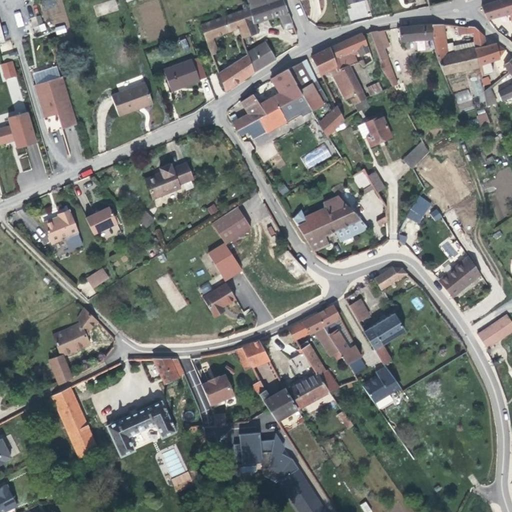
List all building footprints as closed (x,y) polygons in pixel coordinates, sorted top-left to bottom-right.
[(283,0),(247,0),(248,1),(250,8),(249,9),(254,23),(280,15),(283,25),(293,22),(283,0)] [(318,0),(301,0),(305,17),(321,14),(318,0)] [(511,0),(498,0),(481,6),(487,19),(510,13),(511,21),(511,22),(511,41),(511,42),(511,43),(511,0)] [(249,9),(201,26),(206,40),(213,37),(238,28),(242,39),(258,33),(254,23),(249,9)] [(432,39),(432,24),(415,25),(399,27),(400,42),(404,49),(409,49),(409,41),(432,39)] [(480,67),(480,65),(478,60),(475,48),(473,49),(472,43),(465,44),(466,50),(454,53),(453,47),(452,42),(446,44),(443,24),(432,24),(432,39),(443,74),(480,67)] [(475,48),(479,47),(485,46),(484,36),(474,27),(457,25),(457,35),(474,33),(475,42),(475,48)] [(370,32),(380,58),(380,66),(392,86),(397,84),(384,48),(389,46),(383,30),(370,32)] [(373,61),(362,33),(330,48),(338,69),(349,65),(357,61),(354,54),(359,52),(362,60),(359,62),(363,66),(373,61)] [(213,37),(206,40),(211,55),(219,52),(213,37)] [(184,52),(190,50),(185,39),(179,42),(184,52)] [(426,49),(425,41),(417,41),(418,50),(426,49)] [(247,53),(248,55),(255,72),(276,59),(266,42),(247,53)] [(475,48),(478,60),(480,65),(499,58),(507,51),(499,44),(496,43),(485,46),(479,47),(475,48)] [(454,53),(466,50),(465,44),(453,47),(454,53)] [(312,57),(320,75),(321,74),(330,70),(345,99),(350,97),(358,112),(369,105),(349,65),(338,69),(330,48),(312,57)] [(225,91),(255,72),(248,55),(218,74),(225,91)] [(206,77),(199,57),(198,57),(164,70),(171,90),(206,77)] [(501,102),(511,97),(511,58),(504,65),(509,73),(511,76),(511,86),(498,94),(501,102)] [(12,60),(0,63),(0,67),(4,80),(17,76),(12,60)] [(306,60),(287,69),(299,90),(316,80),(306,60)] [(502,78),(509,73),(504,65),(497,71),(502,78)] [(299,90),(287,69),(276,75),(278,77),(272,81),(278,91),(275,93),(276,95),(261,103),(268,113),(280,107),(291,100),(294,99),(302,95),(299,90)] [(493,84),(502,78),(497,71),(490,77),(493,84)] [(58,118),(61,129),(77,124),(62,76),(33,85),(43,118),(53,115),(52,114),(56,112),(61,114),(61,117),(58,118)] [(472,95),(482,94),(481,77),(471,77),(472,95)] [(7,80),(11,99),(21,96),(17,78),(7,80)] [(316,80),(299,90),(302,95),(294,99),(303,115),(311,111),(327,136),(344,120),(337,105),(331,111),(325,101),(321,96),(324,94),(316,80)] [(370,96),(382,91),(378,82),(367,88),(370,96)] [(119,115),(138,109),(137,106),(151,101),(145,83),(111,96),(119,115)] [(490,87),(484,91),(486,99),(493,96),(490,87)] [(470,90),(455,92),(456,103),(471,101),(470,90)] [(232,122),(237,131),(244,127),(266,114),(253,94),(241,102),(249,114),(232,122)] [(300,116),(291,100),(280,107),(287,122),(288,123),(300,116)] [(266,133),(287,122),(280,107),(268,113),(266,114),(244,127),(248,134),(250,135),(264,129),(266,133)] [(10,125),(0,127),(0,142),(13,139),(21,137),(23,145),(34,142),(26,112),(7,117),(10,125)] [(486,113),(477,116),(481,127),(490,124),(486,113)] [(381,115),(365,122),(371,135),(366,137),(370,145),(391,136),(381,115)] [(366,137),(371,135),(365,122),(361,124),(366,137)] [(15,147),(23,145),(21,137),(13,139),(15,147)] [(422,141),(403,159),(412,168),(428,152),(422,141)] [(308,170),(331,155),(324,143),(300,158),(308,170)] [(162,173),(145,179),(152,198),(179,187),(178,184),(192,179),(186,163),(172,169),(170,164),(160,168),(162,173)] [(352,176),(364,195),(374,188),(367,176),(363,169),(352,176)] [(367,176),(374,188),(376,192),(384,188),(375,172),(367,176)] [(277,188),(282,195),(289,190),(284,183),(277,188)] [(422,216),(431,203),(420,195),(410,208),(422,216)] [(292,219),(313,251),(329,244),(324,235),(335,230),(340,241),(368,228),(347,203),(339,196),(326,201),(323,204),(324,208),(305,217),(301,209),(292,219)] [(213,204),(207,208),(211,214),(217,210),(213,204)] [(109,206),(85,218),(93,234),(117,223),(109,206)] [(237,206),(211,223),(225,244),(251,227),(237,206)] [(434,221),(442,217),(437,208),(429,212),(434,221)] [(144,229),(154,220),(145,211),(136,220),(144,229)] [(58,217),(44,223),(51,243),(78,233),(70,213),(58,217)] [(386,216),(376,221),(379,226),(387,222),(386,216)] [(450,241),(443,244),(448,257),(455,255),(450,241)] [(307,272),(287,250),(277,260),(296,281),(307,272)] [(480,274),(468,256),(453,269),(454,271),(440,283),(451,297),(480,274)] [(393,267),(375,278),(376,279),(382,289),(406,273),(401,268),(393,267)] [(92,287),(108,277),(102,268),(87,278),(92,287)] [(235,299),(226,283),(202,297),(214,317),(224,311),(222,307),(235,299)] [(359,300),(349,307),(358,322),(368,315),(359,300)] [(361,357),(355,346),(340,318),(333,305),(301,322),(302,323),(309,334),(309,335),(314,332),(330,357),(334,354),(337,359),(341,356),(346,364),(348,363),(360,357),(361,357)] [(59,385),(72,378),(63,356),(90,344),(86,336),(90,334),(89,331),(98,321),(84,307),(77,318),(80,322),(53,335),(60,355),(49,359),(59,385)] [(381,321),(364,331),(383,364),(390,360),(381,345),(404,332),(393,314),(386,318),(384,315),(379,318),(381,321)] [(511,330),(511,322),(506,314),(477,334),(487,348),(511,330)] [(301,322),(287,329),(288,330),(295,340),(309,334),(302,323),(301,322)] [(269,359),(259,341),(242,347),(242,348),(251,366),(252,366),(269,359)] [(328,392),(329,392),(338,387),(327,369),(325,370),(307,341),(298,346),(302,352),(307,359),(328,392)] [(251,366),(242,348),(242,347),(235,349),(245,369),(251,366)] [(291,359),(304,380),(286,390),(297,408),(328,392),(307,359),(302,352),(291,359)] [(348,363),(354,374),(366,367),(360,357),(348,363)] [(169,359),(153,358),(164,383),(178,377),(169,359)] [(179,358),(169,359),(178,377),(185,373),(179,358)] [(385,365),(375,371),(377,375),(382,372),(385,376),(390,372),(387,369),(385,365)] [(382,372),(377,375),(361,384),(373,401),(399,386),(390,372),(385,376),(382,372)] [(202,384),(210,404),(234,394),(225,374),(207,380),(208,381),(202,384)] [(260,381),(253,384),(258,393),(264,390),(260,381)] [(269,397),(264,390),(258,393),(268,409),(276,421),(297,408),(286,390),(285,388),(284,389),(282,386),(278,388),(280,391),(269,397)] [(52,395),(73,443),(79,458),(97,450),(69,387),(52,395)] [(161,400),(107,425),(121,456),(134,450),(128,436),(155,424),(161,438),(175,431),(161,400)] [(353,425),(342,411),(337,414),(342,422),(344,421),(348,428),(353,425)] [(223,413),(213,414),(214,425),(224,424),(223,413)] [(239,443),(233,443),(235,464),(261,461),(261,467),(267,467),(280,475),(281,475),(304,511),(326,511),(324,508),(321,510),(319,506),(322,504),(317,497),(314,499),(312,495),(315,493),(309,485),(306,486),(304,483),(307,481),(300,471),(297,473),(295,470),(298,468),(292,458),(281,452),(272,447),(273,438),(259,440),(258,431),(238,433),(239,443)] [(274,432),(273,438),(272,447),(281,452),(283,446),(274,432)] [(3,461),(11,457),(1,439),(0,439),(0,464),(4,462),(3,461)] [(188,471),(170,479),(176,491),(193,484),(188,471)] [(0,511),(4,511),(17,505),(7,484),(0,487),(0,511)] [(371,511),(367,501),(360,504),(363,511),(371,511)]
